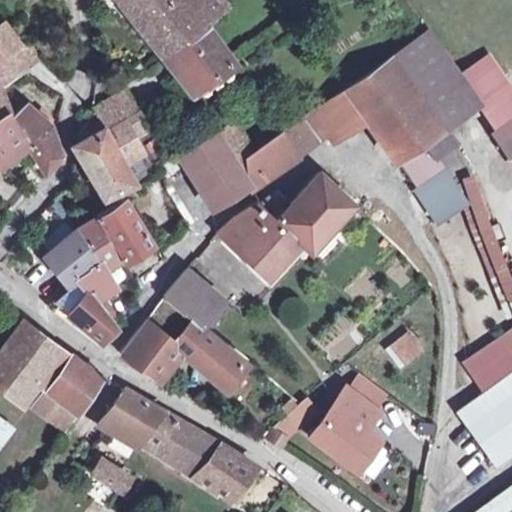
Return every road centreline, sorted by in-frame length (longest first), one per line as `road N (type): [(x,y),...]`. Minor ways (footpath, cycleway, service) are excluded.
road 1 (residential): [(336,511),(207,420),(99,363)]
road 2 (residential): [(99,363),(200,223)]
road 3 (residential): [(0,236),(53,181),(67,97)]
road 4 (residential): [(99,363),(0,282)]
